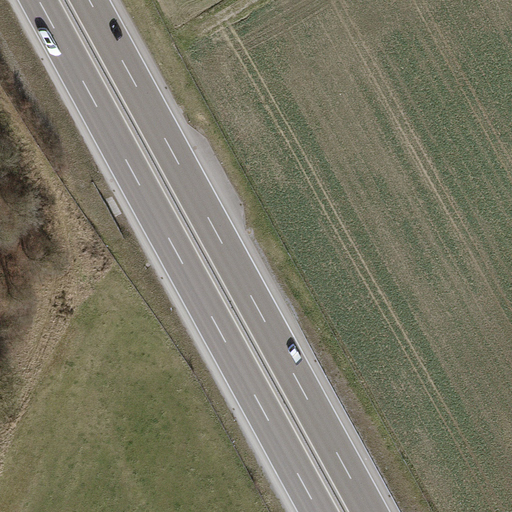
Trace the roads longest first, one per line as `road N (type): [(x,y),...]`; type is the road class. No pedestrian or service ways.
road 1 (motorway): [(374,511),(92,0)]
road 2 (motorway): [(38,0),(319,511)]
